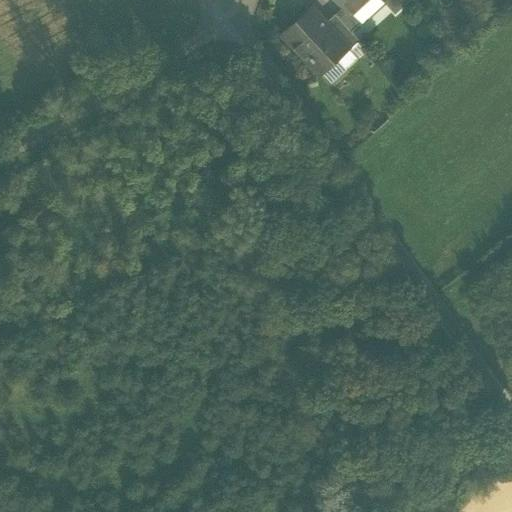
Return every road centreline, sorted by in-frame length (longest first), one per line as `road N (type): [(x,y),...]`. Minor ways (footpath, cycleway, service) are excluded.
road 1 (unclassified): [(335,161),(511,408)]
road 2 (unclassified): [(0,151),(82,109),(218,15)]
road 3 (residential): [(218,15),(335,161)]
